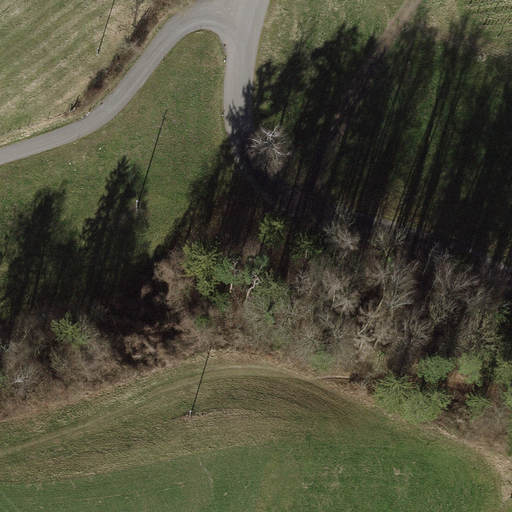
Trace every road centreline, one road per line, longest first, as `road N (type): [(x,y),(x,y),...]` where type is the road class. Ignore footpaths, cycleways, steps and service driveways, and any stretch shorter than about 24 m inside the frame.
road 1 (tertiary): [(255,0),(239,95),(247,144),(268,182),(316,214),(411,239),(511,282)]
road 2 (track): [(246,18),(200,13),(179,23),(98,117),(0,157)]
road 3 (track): [(0,453),(99,424),(196,380),(261,367)]
road 4 (track): [(261,367),(397,423)]
